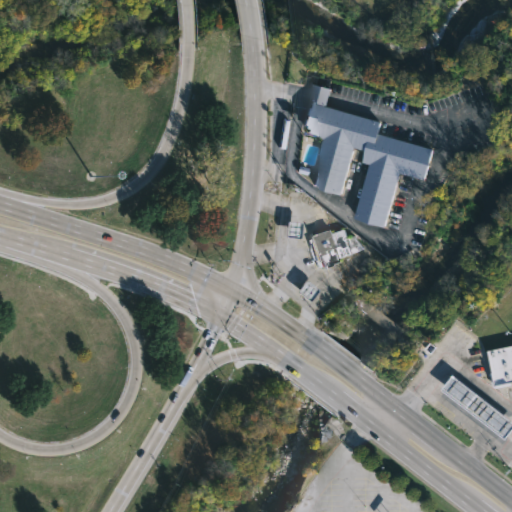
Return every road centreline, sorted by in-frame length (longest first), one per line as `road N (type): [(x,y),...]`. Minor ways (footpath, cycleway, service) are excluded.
road 1 (primary): [(328,361),(266,310),(202,274),(8,205)]
road 2 (motorway): [(93,283),(119,306),(136,340),(136,380),(120,415),(68,447),(30,448),(0,434)]
road 3 (secondary): [(222,316),(254,172),(251,37)]
road 4 (motorway): [(186,41),(182,105),(158,163),(127,191),(66,204)]
road 5 (secondary): [(109,511),(222,316)]
road 6 (primary): [(68,257),(222,316)]
